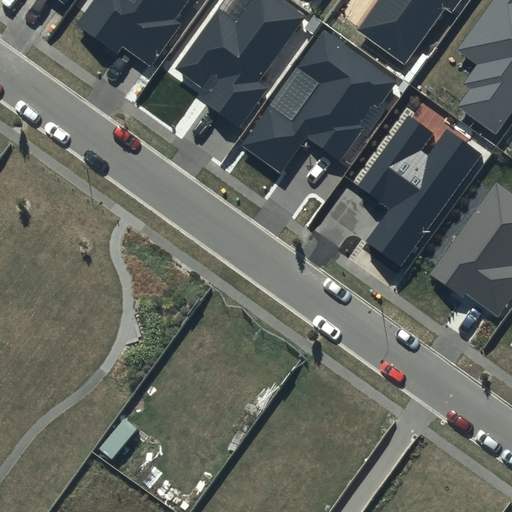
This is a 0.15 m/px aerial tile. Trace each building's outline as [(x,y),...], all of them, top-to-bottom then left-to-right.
[(188,0),(94,0),(77,26),(118,54),(122,48),(151,67),(181,23),(175,19),(188,0)] [(307,17),(283,0),(252,0),(236,22),(218,9),(176,68),(210,92),(204,101),(240,127),(268,88),(260,82),(307,17)] [(376,0),(356,29),(404,64),(445,7),(452,12),(460,0),(376,0)] [(511,113),(511,0),(494,0),(459,50),(478,64),(464,84),(469,88),(456,107),(496,135),(511,113)] [(396,82),(324,31),(242,146),(282,174),(307,139),(340,162),(396,82)] [(434,133),(408,115),(358,186),(389,208),(364,242),(401,268),(481,154),(446,129),(428,156),(421,151),(434,133)] [(511,190),(496,180),(430,274),(462,297),(464,293),(499,317),(511,298),(511,190)]
